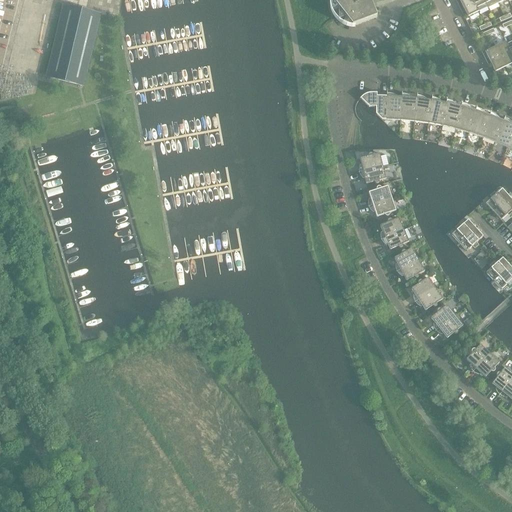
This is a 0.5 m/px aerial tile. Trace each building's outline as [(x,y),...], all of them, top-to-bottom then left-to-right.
[(331,0),(332,1),(338,9),(339,22),(346,19),(352,27),(377,18),(370,0),(331,0)] [(478,12),(477,8),(476,9),(471,0),(459,0),(468,17),(470,20),(472,21),(479,18),(479,16),(478,12)] [(471,0),(476,9),(477,8),(478,12),(488,7),(483,0),(471,0)] [(483,0),(488,7),(488,9),(498,4),(496,0),(483,0)] [(64,7),(48,78),(83,86),(100,15),(64,7)] [(504,66),(511,61),(511,57),(506,45),(507,45),(505,42),(495,47),(504,66)] [(504,66),(495,47),(485,52),(494,70),(504,66)] [(382,120),(387,120),(387,97),(386,97),(377,96),(377,93),(371,93),(370,93),(368,94),(367,94),(366,94),(364,95),(363,96),(362,97),(359,100),(359,101),(360,99),(369,107),(375,107),(376,108),(376,114),(382,120)] [(387,120),(400,121),(402,97),(401,97),(386,96),(386,97),(387,97),(387,120)] [(400,121),(414,122),(417,99),(416,99),(401,97),(402,97),(400,121)] [(414,122),(428,124),(432,101),(431,101),(416,98),(416,99),(417,99),(414,122)] [(428,124),(442,127),(447,103),(446,103),(431,100),(431,101),(432,101),(428,124)] [(442,127),(455,130),(461,107),(460,107),(446,103),(447,103),(442,127)] [(455,130),(469,134),(476,111),(475,111),(461,106),(460,107),(461,107),(455,130)] [(469,134),(482,138),(490,116),(489,116),(475,110),(475,111),(476,111),(469,134)] [(482,138),(495,143),(504,121),(503,121),(490,115),(489,116),(490,116),(482,138)] [(495,143),(508,149),(511,139),(511,124),(503,121),(504,121),(495,143)] [(368,157),(360,159),(361,165),(359,166),(361,172),(382,167),(379,155),(373,156),(372,156),(372,155),(371,154),(370,154),(369,154),(369,155),(368,155),(368,156),(368,157)] [(385,180),(382,167),(361,172),(363,179),(364,179),(366,185),(374,183),(374,184),(375,184),(375,185),(376,185),(377,185),(378,184),(378,183),(379,183),(379,182),(385,180)] [(376,190),(376,191),(368,193),(370,199),(368,200),(371,206),(391,200),(387,187),(381,189),(380,188),(379,188),(378,188),(377,188),(377,189),(376,189),(376,190)] [(493,213),(509,198),(502,189),(496,194),(494,192),(490,196),(492,198),(485,204),(493,213)] [(511,210),(511,200),(509,198),(493,213),(500,221),(507,215),(509,217),(511,214),(511,211),(511,210)] [(396,212),(391,200),(371,206),(373,213),(375,212),(376,218),(384,216),(385,216),(385,217),(386,217),(387,217),(388,217),(389,216),(389,215),(389,214),(396,212)] [(387,223),(380,227),(382,232),(380,233),(383,239),(403,231),(398,219),(392,221),(391,220),(390,220),(389,220),(388,220),(388,221),(387,221),(387,222),(387,223)] [(451,235),(459,244),(475,229),(468,220),(461,226),(459,224),(455,228),(457,230),(451,235)] [(483,237),(475,229),(459,244),(466,252),(472,247),(474,249),(479,245),(476,243),(483,237)] [(408,243),(403,231),(383,239),(386,246),(388,245),(390,251),(398,247),(398,248),(399,249),(400,249),(401,249),(402,248),(402,247),(402,246),(402,245),(408,243)] [(401,254),(401,255),(394,259),(397,264),(395,265),(399,271),(418,261),(412,249),(406,252),(405,252),(404,251),(403,251),(402,252),(401,253),(401,254)] [(486,273),(493,282),(510,267),(502,258),(496,264),(494,262),(489,266),(491,268),(486,273)] [(424,272),(418,261),(399,271),(402,277),(403,276),(406,282),(414,278),(414,279),(415,279),(416,279),(417,279),(418,278),(418,277),(418,276),(418,275),(424,272)] [(511,279),(511,268),(510,267),(493,282),(501,290),(507,285),(509,287),(511,284),(511,282),(511,281),(511,279)] [(418,284),(418,285),(411,290),(414,295),(413,296),(417,301),(435,289),(428,278),(422,282),(421,281),(420,281),(419,281),(418,282),(418,283),(417,283),(417,284),(418,284)] [(442,300),(435,289),(417,301),(420,307),(422,306),(425,311),(432,307),(433,307),(433,308),(434,308),(435,308),(436,307),(437,306),(437,305),(436,304),(442,300)] [(437,313),(431,319),(434,323),(433,325),(437,330),(454,316),(446,306),(441,310),(440,310),(440,309),(439,309),(438,310),(437,310),(437,311),(437,312),(437,313)] [(463,327),(454,316),(437,330),(442,335),(443,334),(447,339),(453,334),(454,334),(454,335),(455,335),(456,335),(457,335),(457,334),(458,333),(458,332),(458,331),(457,331),(463,327)] [(471,354),(472,354),(466,360),(470,364),(469,366),(474,371),(489,355),(480,346),(475,351),(475,350),(474,350),(473,350),(472,350),(471,351),(471,352),(471,353),(471,354)] [(499,364),(489,355),(474,371),(479,375),(480,374),(485,378),(491,372),(491,373),(492,373),(493,373),(494,372),(495,371),(495,370),(494,369),(499,364)] [(496,377),(497,378),(492,384),(496,388),(495,389),(501,394),(511,379),(511,374),(504,368),(500,374),(499,373),(498,373),(497,374),(496,374),(496,375),(496,376),(496,377)] [(511,379),(501,394),(506,398),(507,397),(511,401),(511,400),(511,379)]
